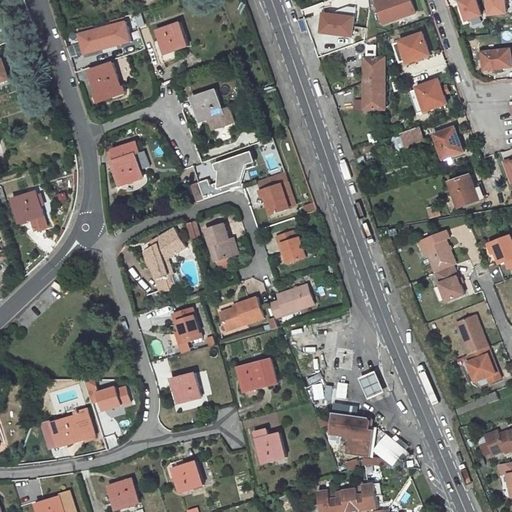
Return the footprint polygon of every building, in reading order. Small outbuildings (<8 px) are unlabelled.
[(380,26),(419,12),(414,0),(383,0),(372,4),(380,26)] [(482,0),(461,0),(468,21),(487,15),(482,0)] [(510,0),(489,0),(490,14),(511,13),(510,0)] [(339,17),(321,16),(319,37),(353,39),(355,10),(346,9),(339,13),(339,17)] [(136,43),(131,19),(81,29),(86,54),(136,43)] [(158,31),(167,55),(179,51),(178,50),(190,46),(181,23),(158,31)] [(400,61),(408,59),(409,64),(436,55),(428,30),(393,42),(400,61)] [(511,48),(481,52),(482,65),(486,65),(487,69),(497,68),(498,72),(505,70),(505,67),(511,65),(511,48)] [(374,59),(373,74),(368,74),(368,83),(389,83),(390,60),(382,59),(382,50),(374,50),(374,59)] [(0,82),(9,80),(3,60),(0,61),(0,82)] [(101,101),(115,96),(113,89),(122,86),(119,77),(120,76),(115,62),(91,71),(95,83),(96,83),(99,94),(97,95),(99,100),(100,101),(101,101)] [(417,86),(428,113),(454,103),(443,76),(417,86)] [(372,108),(387,108),(389,83),(368,83),(367,95),(373,93),(372,108)] [(115,96),(124,93),(122,86),(113,89),(115,96)] [(218,90),(194,98),(198,110),(202,122),(226,114),(223,104),(218,90)] [(411,148),(430,141),(426,128),(394,139),(398,150),(410,145),(411,148)] [(468,150),(459,129),(439,137),(448,158),(457,155),(468,150)] [(137,142),(112,150),(116,161),(113,162),(117,173),(121,186),(145,178),(142,168),(144,168),(145,170),(151,168),(146,152),(141,153),(137,142)] [(251,185),(245,165),(259,161),(257,151),(216,162),(221,181),(212,183),(211,180),(202,182),(206,197),(251,185)] [(457,155),(448,158),(451,166),(461,163),(457,155)] [(477,176),(457,183),(465,208),(493,198),(488,186),(481,188),(477,176)] [(205,199),(200,180),(193,183),(198,201),(205,199)] [(268,197),(271,204),(274,215),(292,208),(283,183),(262,191),(264,198),(268,197)] [(14,199),(22,223),(34,219),(37,230),(49,226),(38,192),(14,199)] [(207,229),(216,261),(235,256),(230,239),(226,223),(207,229)] [(187,248),(176,228),(161,237),(163,241),(144,251),(149,265),(152,264),(157,278),(156,279),(160,291),(161,293),(181,286),(177,273),(169,275),(164,261),(187,248)] [(425,240),(437,270),(457,263),(448,240),(453,238),(450,230),(425,240)] [(285,245),(288,253),(292,265),(310,259),(303,239),(300,240),(297,233),(279,239),(282,247),(285,245)] [(511,236),(493,244),(501,264),(507,261),(510,268),(511,267),(511,236)] [(240,255),(235,238),(230,239),(235,256),(240,255)] [(439,275),(449,301),(467,294),(457,269),(439,275)] [(280,298),(271,301),(277,317),(317,304),(311,283),(278,293),(280,298)] [(161,293),(160,291),(147,295),(148,299),(161,295),(161,293)] [(260,297),(235,305),(236,307),(222,312),(229,331),(267,318),(260,297)] [(174,315),(180,332),(184,345),(203,338),(193,308),(174,315)] [(490,344),(478,314),(457,321),(469,353),(490,344)] [(496,370),(489,352),(492,351),(490,344),(469,353),(466,354),(476,380),(488,376),(490,381),(502,376),(499,369),(496,370)] [(274,359),(241,367),(247,391),(281,383),(274,359)] [(372,397),(388,390),(380,370),(363,377),(372,397)] [(198,372),(174,378),(181,402),(205,396),(198,372)] [(135,404),(129,383),(102,390),(99,377),(87,380),(94,403),(105,400),(108,411),(135,404)] [(488,402),(498,398),(495,390),(485,394),(488,402)] [(62,445),(87,437),(86,434),(98,430),(92,410),(55,422),(62,445)] [(373,455),(377,427),(372,427),(374,420),(370,416),(335,411),(332,433),(351,435),(348,452),(373,455)] [(62,445),(55,422),(47,424),(53,447),(62,445)] [(490,449),(503,445),(505,448),(511,445),(511,428),(509,430),(509,428),(498,431),(497,427),(483,432),(490,449)] [(257,431),(266,463),(290,456),(284,432),(271,436),(269,428),(257,431)] [(89,441),(100,437),(98,430),(86,434),(87,437),(89,441)] [(365,456),(365,464),(394,464),(394,458),(389,458),(389,437),(379,437),(379,456),(365,456)] [(507,471),(511,494),(511,460),(499,462),(500,472),(507,471)] [(175,468),(183,491),(206,484),(198,461),(175,468)] [(143,501),(134,477),(111,485),(119,510),(143,501)] [(364,510),(377,509),(384,508),(380,483),(368,484),(369,493),(366,493),(366,494),(363,494),(362,494),(364,510)] [(321,490),(324,511),(343,511),(341,497),(335,498),(334,488),(321,490)] [(352,511),(364,510),(362,494),(363,494),(362,488),(347,490),(348,496),(341,497),(343,511),(352,511)] [(40,511),(68,511),(63,496),(38,504),(40,511)]
